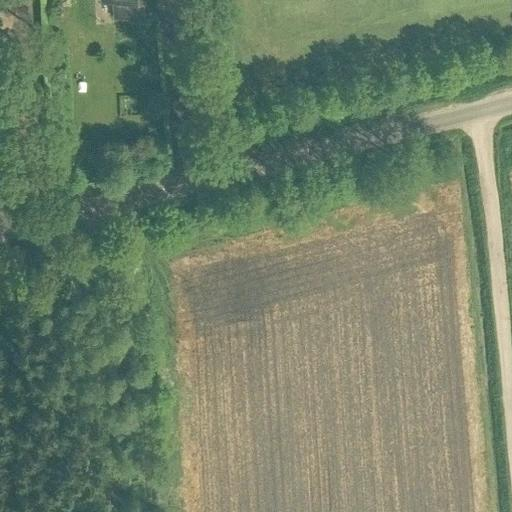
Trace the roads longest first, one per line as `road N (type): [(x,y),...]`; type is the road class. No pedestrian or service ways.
road 1 (tertiary): [(0,230),(511,103)]
road 2 (track): [(480,111),(511,462)]
road 3 (track): [(126,200),(146,511)]
road 4 (track): [(13,0),(22,224)]
